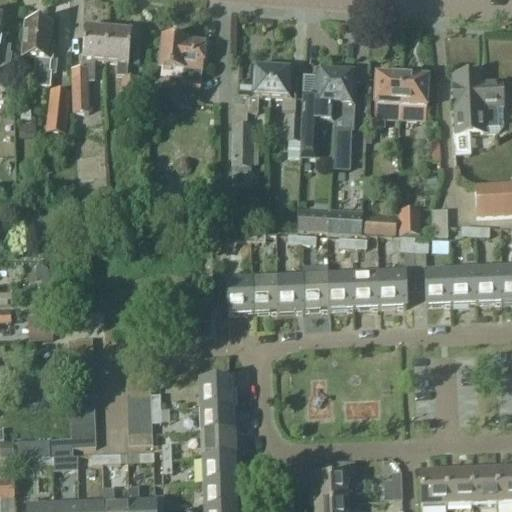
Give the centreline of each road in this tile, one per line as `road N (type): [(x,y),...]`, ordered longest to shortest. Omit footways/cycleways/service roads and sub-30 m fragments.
road 1 (residential): [(511,334),(261,345)]
road 2 (residential): [(292,453),(511,448)]
road 3 (residential): [(292,453),(265,448),(261,345)]
road 4 (tertiary): [(511,8),(388,1)]
